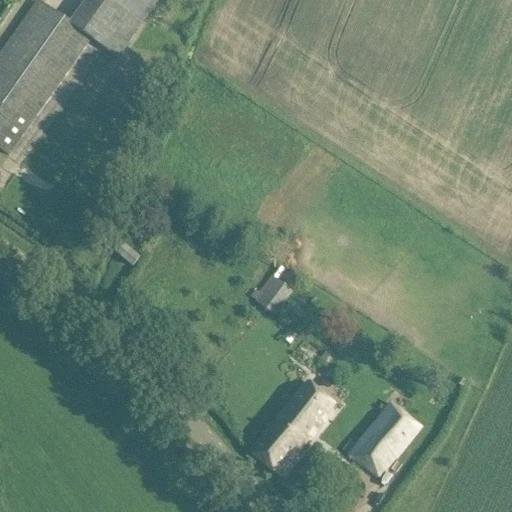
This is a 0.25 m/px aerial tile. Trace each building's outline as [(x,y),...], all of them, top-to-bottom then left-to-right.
[(148,0),(89,0),(71,25),(115,58),(154,4),(148,0)] [(35,3),(0,54),(0,150),(9,157),(89,40),(35,3)] [(125,248),(118,256),(133,268),(140,260),(125,248)] [(274,315),(294,290),(274,274),(259,292),(255,289),(251,295),(274,315)] [(290,344),(298,334),(290,328),(282,337),(290,344)] [(312,383),(250,455),(279,478),(340,407),(312,383)] [(391,403),(348,455),(380,481),(423,430),(391,403)]
